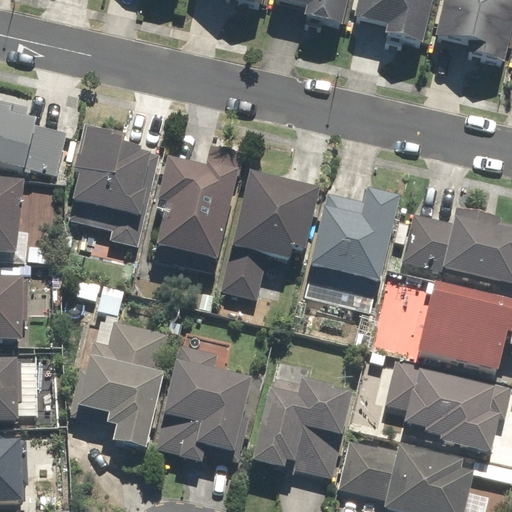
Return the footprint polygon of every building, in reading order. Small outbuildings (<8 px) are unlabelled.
[(215,0),(214,7),(255,17),(259,0),(215,0)] [(296,29),(335,38),(344,0),(268,0),(266,10),(298,18),(296,29)] [(377,46),(415,55),(429,0),(352,0),(346,29),(379,37),(377,46)] [(457,65),(497,74),(511,8),(511,0),(438,0),(428,48),(459,56),(457,65)] [(0,180),(17,184),(19,175),(54,183),(63,140),(24,131),(27,116),(0,109),(0,180)] [(123,140),(80,130),(58,227),(90,234),(85,256),(107,261),(110,248),(137,254),(158,161),(121,153),(123,140)] [(213,280),(240,161),(206,153),(202,172),(160,163),(149,213),(158,215),(146,265),(213,280)] [(242,182),(215,298),(254,307),(264,266),(284,271),(287,260),(299,263),(314,199),(242,182)] [(0,262),(10,264),(18,191),(0,189),(0,262)] [(320,199),(296,303),(371,320),(398,203),(361,195),(358,208),(320,199)] [(475,295),(511,303),(511,231),(499,229),(500,225),(452,214),(448,229),(412,220),(400,272),(476,290),(475,295)] [(26,276),(0,276),(0,350),(25,351),(26,276)] [(511,314),(511,312),(424,293),(408,366),(494,385),(502,352),(511,354),(511,323),(510,324),(511,314)] [(106,452),(139,460),(167,341),(111,328),(106,351),(91,348),(86,368),(79,366),(65,423),(99,431),(99,434),(109,437),(106,452)] [(214,361),(172,351),(155,426),(162,428),(155,458),(176,463),(175,466),(197,472),(201,457),(228,463),(245,388),(210,379),(214,361)] [(16,359),(0,359),(0,433),(17,433),(16,359)] [(510,395),(392,368),(382,412),(401,417),(396,440),(433,448),(432,452),(484,464),(491,436),(500,438),(510,395)] [(261,397),(244,472),(279,480),(280,475),(328,486),(348,401),(271,383),(268,399),(261,397)] [(0,511),(26,511),(24,448),(3,448),(3,439),(0,439),(0,511)] [(455,471),(345,446),(333,496),(379,507),(378,511),(460,511),(467,483),(453,479),(455,471)]
